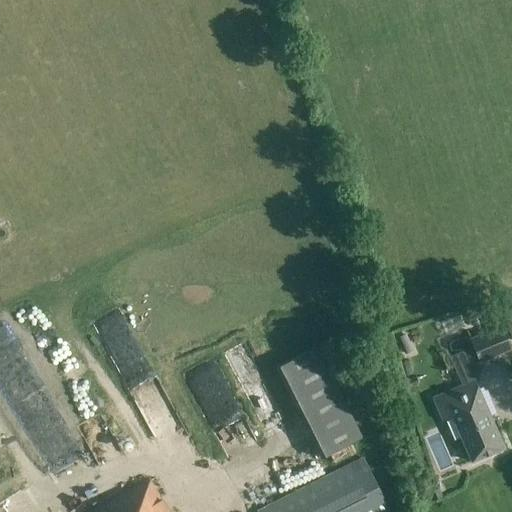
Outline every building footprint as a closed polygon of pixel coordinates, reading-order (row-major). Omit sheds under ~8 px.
[(511,317),(503,321),(511,340),(511,317)] [(503,449),(489,417),(495,414),(485,387),(477,390),(476,387),(482,361),(511,348),(502,326),(468,340),(472,348),(448,358),(461,386),(432,399),(442,422),(451,418),(471,463),(503,449)] [(361,438),(316,347),(274,368),(320,459),(361,438)] [(205,372),(244,458),(274,445),(235,358),(205,372)] [(148,380),(148,403),(183,402),(183,379),(148,380)] [(60,405),(59,451),(69,482),(73,482),(105,471),(83,405),(60,405)] [(276,482),(282,494),(329,470),(323,458),(276,482)] [(388,511),(362,460),(261,511),(388,511)] [(166,511),(148,480),(93,511),(166,511)]
